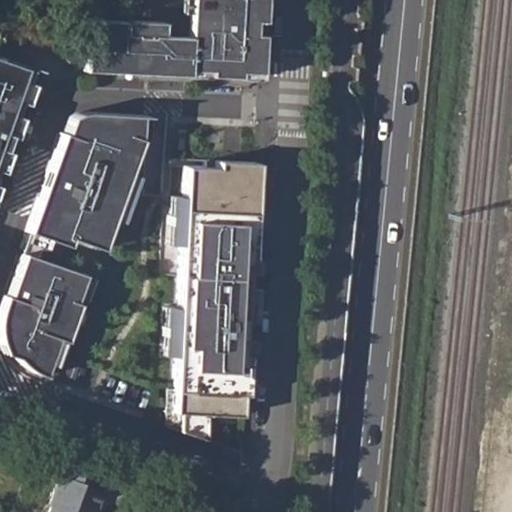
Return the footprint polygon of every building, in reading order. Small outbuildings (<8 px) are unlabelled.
[(95,19),(81,69),(255,78),(260,0),(187,0),(185,37),(120,32),(121,19),(95,19)] [(0,146),(4,134),(11,136),(17,116),(11,114),(16,100),(22,102),(29,82),(23,80),(28,66),(0,56),(0,146)] [(147,151),(152,129),(92,125),(82,126),(73,130),(70,138),(62,161),(37,231),(35,246),(32,258),(52,263),(55,255),(72,260),(74,252),(106,261),(112,233),(128,236),(144,189),(132,186),(134,179),(140,182),(151,159),(142,153),(147,151)] [(217,175),(216,181),(185,180),(184,213),(175,213),(174,258),(181,259),(180,321),(168,321),(168,372),(176,373),(177,414),(171,417),(173,439),(208,449),(208,457),(218,457),(219,434),(227,435),(228,441),(245,442),(245,413),(255,412),(266,177),(217,175)] [(95,290),(25,269),(18,290),(12,310),(6,308),(3,318),(0,329),(0,341),(1,346),(4,358),(8,369),(21,374),(34,382),(51,388),(63,355),(76,357),(78,344),(89,346),(94,328),(86,325),(86,318),(76,316),(78,311),(88,314),(95,290)] [(49,504),(46,511),(87,511),(89,506),(92,507),(98,490),(94,488),(99,472),(61,459),(46,503),(49,504)] [(168,503),(168,511),(182,511),(183,503),(168,503)]
